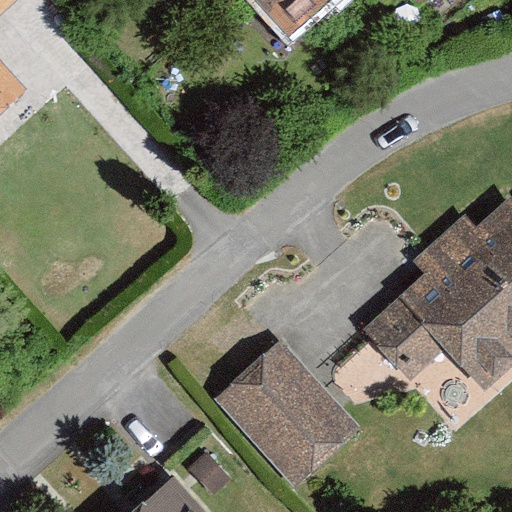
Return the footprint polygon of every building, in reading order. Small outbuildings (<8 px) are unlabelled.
[(0,6),(6,0),(0,0),(0,114),(17,100),(0,81),(0,6)] [(329,0),(245,0),(285,42),(329,0)] [(511,360),(511,227),(491,204),(461,231),(450,218),(395,267),(411,285),(348,340),(360,354),(331,380),(347,398),(386,364),(399,379),(432,350),(472,395),(511,360)] [(268,349),(205,407),(286,494),(349,436),(268,349)] [(197,461),(178,477),(201,503),(219,488),(197,461)] [(178,511),(158,488),(130,511),(178,511)]
